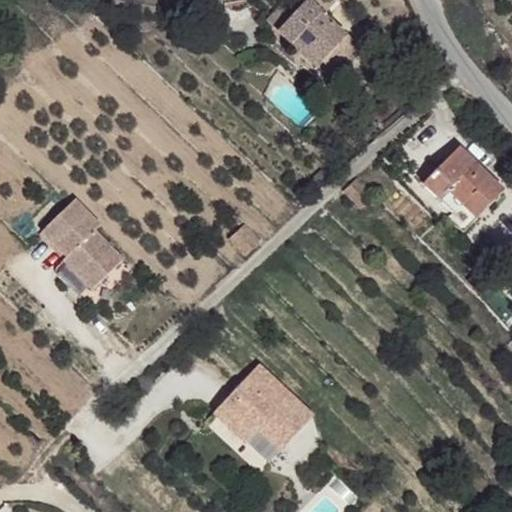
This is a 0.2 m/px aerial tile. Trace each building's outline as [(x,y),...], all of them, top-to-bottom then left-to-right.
[(307,0),(304,0),(300,4),(312,16),(317,10),(307,0)] [(278,3),(263,19),(275,31),(290,14),(278,3)] [(290,14),(275,31),(288,44),(294,38),(293,36),(312,16),(300,4),(290,14)] [(312,16),(293,36),(294,38),(306,49),(313,43),(325,54),(343,34),(317,10),(312,16)] [(325,54),(318,60),(333,74),(357,47),(343,34),(325,54)] [(294,38),(288,44),(312,66),(318,60),(306,49),(294,38)] [(313,43),(306,49),(318,60),(325,54),(313,43)] [(458,146),(423,181),(437,196),(446,188),(475,217),(498,193),(477,163),(458,146)] [(502,190),(477,163),(498,193),(502,190)] [(344,191),(362,208),(373,195),(355,179),(344,191)] [(446,188),(437,196),(454,213),(449,217),(461,230),(475,217),(446,188)] [(75,199),(44,230),(71,257),(66,261),(94,290),(123,261),(95,233),(102,225),(75,199)] [(244,224),(229,236),(243,255),(259,241),(244,224)] [(257,364),(215,411),(248,442),(261,427),(281,446),(311,413),(257,364)]
